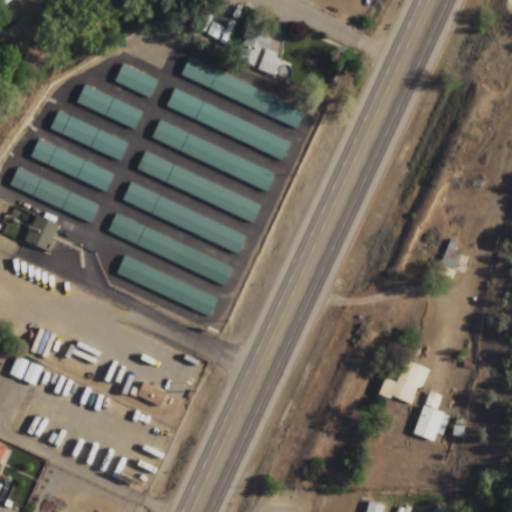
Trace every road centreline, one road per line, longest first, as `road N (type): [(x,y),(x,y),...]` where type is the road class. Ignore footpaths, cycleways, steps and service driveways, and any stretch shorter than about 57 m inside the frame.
road 1 (trunk): [(225,475),(446,0)]
road 2 (trunk): [(419,0),(199,457)]
road 3 (residential): [(305,301),(416,291),(431,297),(444,321),(434,383)]
